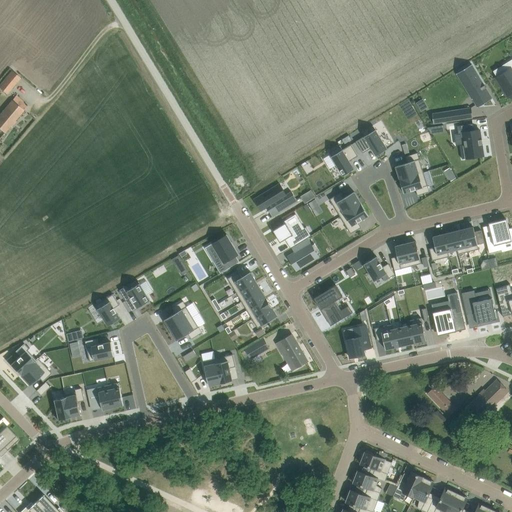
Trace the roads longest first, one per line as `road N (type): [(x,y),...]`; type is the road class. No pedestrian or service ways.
road 1 (unclassified): [(288,291),(111,0)]
road 2 (residential): [(145,420),(126,335),(147,324),(199,408)]
road 3 (residential): [(511,501),(356,429)]
road 4 (unclassified): [(344,379),(477,349),(500,353)]
road 5 (residential): [(404,227),(383,164),(361,179),(390,230)]
road 6 (unclassified): [(199,408),(344,379)]
